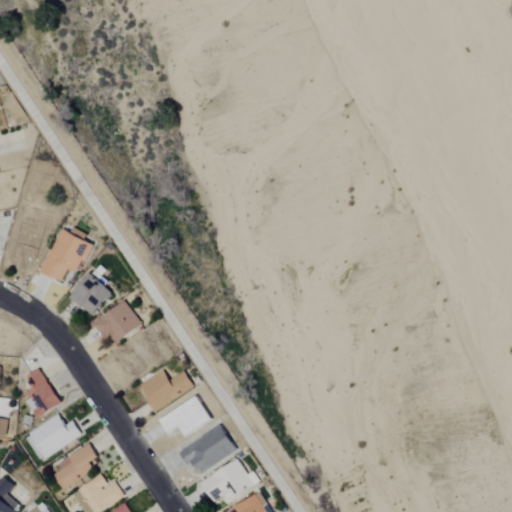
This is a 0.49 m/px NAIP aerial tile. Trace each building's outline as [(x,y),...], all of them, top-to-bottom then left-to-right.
[(47,236),(18,226),(10,248),(39,259),(47,236)] [(92,243),(61,229),(41,273),(62,282),(68,268),(79,273),(92,243)] [(90,317),(115,292),(95,272),(70,297),(90,317)] [(105,339),(109,335),(117,345),(143,325),(124,301),(94,325),(105,339)] [(25,378),(32,389),(26,393),(36,409),(31,412),(36,420),(62,404),(40,369),(25,378)] [(156,412),(195,387),(185,371),(170,381),(164,371),(139,386),(156,412)] [(72,421),(65,426),(57,414),(28,434),(46,459),(82,435),(72,421)] [(8,419),(0,418),(0,436),(7,437),(8,419)] [(63,491),(94,470),(90,464),(99,458),(90,445),(50,472),(63,491)] [(255,486),(237,460),(202,484),(214,502),(225,495),(230,503),(255,486)] [(99,511),(125,499),(116,482),(108,486),(103,477),(72,493),(82,511),(99,511)] [(265,511),(263,507),(266,505),(259,493),(229,511),(265,511)] [(31,511),(48,511),(41,503),(31,511)]
